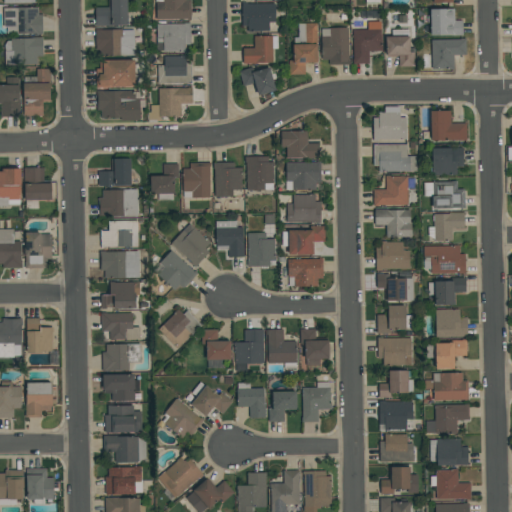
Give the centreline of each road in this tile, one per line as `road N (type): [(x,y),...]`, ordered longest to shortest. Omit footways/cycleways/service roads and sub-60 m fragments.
road 1 (residential): [(0,140),(219,134),(303,98),(511,89)]
road 2 (residential): [(67,0),(81,511)]
road 3 (residential): [(487,0),(496,511)]
road 4 (residential): [(344,94),(356,511)]
road 5 (residential): [(215,0),(219,134)]
road 6 (residential): [(224,304),(349,305)]
road 7 (residential): [(232,448),(355,448)]
